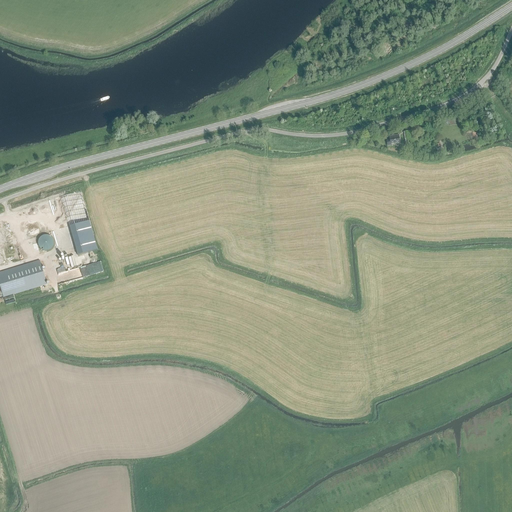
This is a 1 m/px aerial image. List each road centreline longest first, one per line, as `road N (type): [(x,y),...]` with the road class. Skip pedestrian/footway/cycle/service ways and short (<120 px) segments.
road 1 (unclassified): [(0,201),(245,130),(338,134),(441,106),(487,76),(511,29)]
road 2 (primary): [(0,189),(354,88),(432,54),(511,5)]
